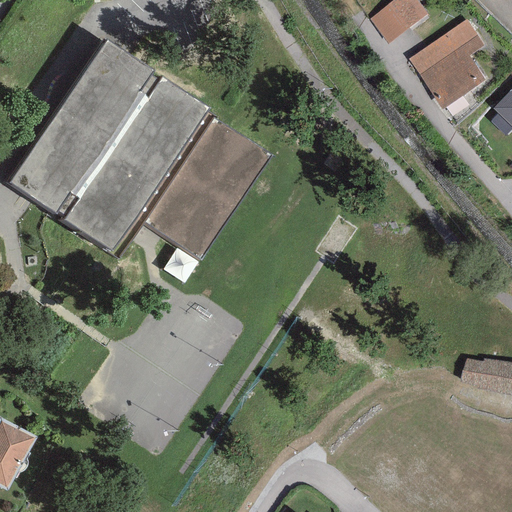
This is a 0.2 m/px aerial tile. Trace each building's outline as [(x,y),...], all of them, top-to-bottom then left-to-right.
[(394,0),(369,19),(388,44),(427,14),(416,0),(394,0)] [(466,20),(408,59),(441,110),(485,79),(469,56),(484,46),(466,20)] [(208,109),(107,41),(9,183),(111,251),(208,109)] [(511,89),(493,109),(498,114),(511,128),(511,89)] [(505,136),(511,128),(498,114),(490,122),(505,136)] [(271,156),(214,118),(145,222),(200,260),(271,156)] [(486,363),(470,360),(466,388),(511,394),(511,362),(487,358),(486,363)] [(36,437),(0,418),(0,487),(7,491),(14,478),(28,453),(36,437)] [(30,454),(28,453),(14,478),(16,479),(19,473),(21,472),(24,471),(27,468),(27,465),(28,462),(27,459),(30,454)]
